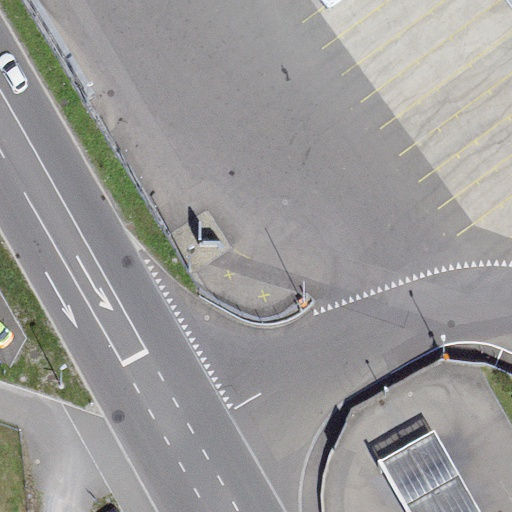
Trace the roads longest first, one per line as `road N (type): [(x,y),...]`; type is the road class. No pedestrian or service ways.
road 1 (unclassified): [(176,420),(407,324),(487,312),(511,317)]
road 2 (primary): [(0,114),(176,420)]
road 3 (track): [(0,401),(96,434),(176,420)]
